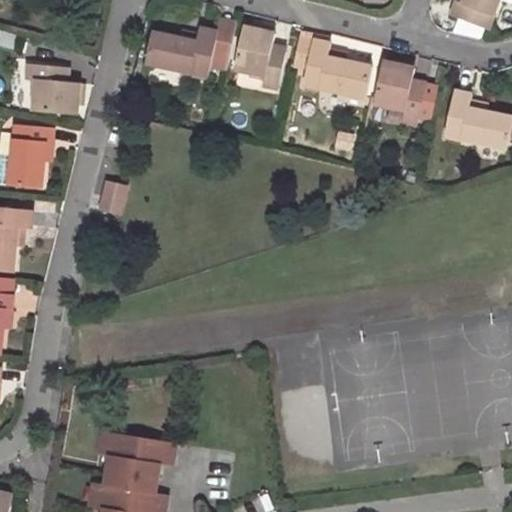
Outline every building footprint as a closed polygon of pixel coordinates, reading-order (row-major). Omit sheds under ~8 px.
[(485,30),(495,0),(463,0),(461,5),(454,2),(449,17),(485,30)] [(205,68),(221,71),(230,26),(215,23),(212,33),(205,68)] [(270,88),(279,49),(265,46),(267,34),(237,27),(227,69),(257,77),(255,85),(270,88)] [(192,44),(176,40),(149,35),(143,65),(203,77),(205,68),(212,33),(195,30),(194,37),(192,44)] [(176,40),(192,44),(194,37),(177,33),(176,40)] [(302,71),(308,43),(294,39),(288,68),(302,71)] [(298,86),(358,100),(365,70),(341,64),(323,60),(325,54),(326,47),(308,43),(302,71),(298,86)] [(323,60),(341,64),(342,58),(325,54),(323,60)] [(410,123),(419,84),(405,80),(408,68),(379,61),(369,104),(397,111),(395,120),(410,123)] [(64,84),(65,71),(23,67),(22,81),(32,82),(29,112),(72,116),(75,85),(64,84)] [(503,135),(510,105),(483,100),(466,96),(470,82),(453,78),(442,121),(503,135)] [(485,92),(469,88),(466,96),(483,100),(485,92)] [(48,147),(49,132),(11,128),(6,188),(36,191),(39,162),(40,147),(48,147)] [(47,162),(48,147),(40,147),(39,162),(47,162)] [(117,204),(123,182),(103,177),(98,199),(117,204)] [(95,210),(114,214),(117,204),(98,199),(95,210)] [(27,229),(28,212),(0,209),(0,272),(8,273),(11,245),(13,228),(20,228),(27,229)] [(20,228),(13,228),(11,245),(18,245),(20,228)] [(0,295),(10,296),(11,282),(0,281),(0,295)] [(9,312),(11,296),(10,296),(0,295),(0,336),(1,327),(3,311),(9,312)] [(9,312),(3,311),(1,327),(8,328),(9,312)] [(102,453),(114,455),(118,431),(106,428),(102,453)] [(109,483),(106,507),(109,507),(108,511),(168,511),(171,499),(159,497),(160,490),(165,462),(166,454),(178,456),(180,441),(118,431),(114,455),(109,483)] [(165,462),(177,464),(178,456),(166,454),(165,462)] [(106,507),(109,483),(97,481),(93,505),(106,507)] [(159,497),(171,499),(172,492),(160,490),(159,497)] [(0,511),(5,511),(9,498),(0,496),(0,511)]
